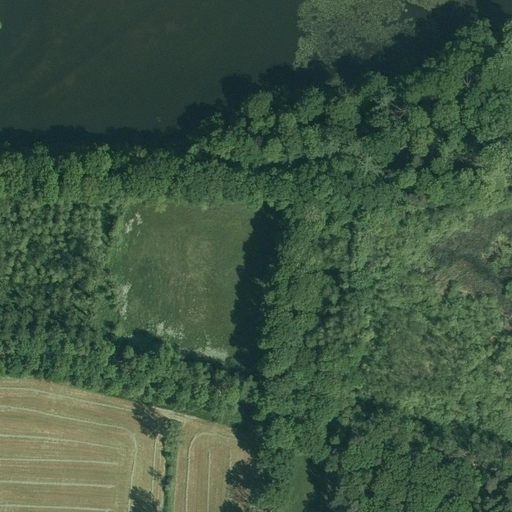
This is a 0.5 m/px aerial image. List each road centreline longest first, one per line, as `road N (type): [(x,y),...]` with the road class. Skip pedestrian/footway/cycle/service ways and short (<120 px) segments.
road 1 (track): [(0,353),(78,355),(413,443)]
road 2 (track): [(0,153),(157,148),(249,163),(331,151)]
road 3 (track): [(511,165),(380,144),(331,151)]
